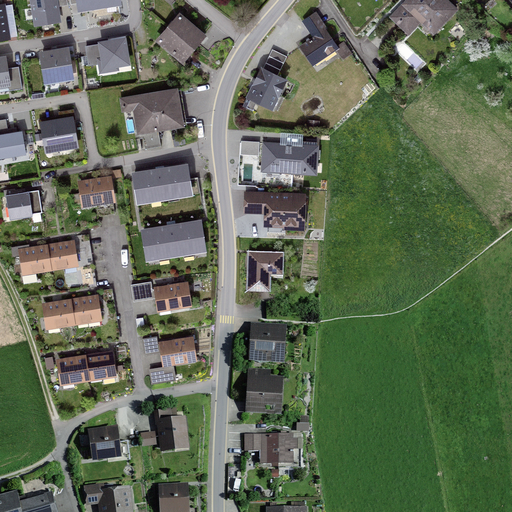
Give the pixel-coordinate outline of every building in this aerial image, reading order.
[(59,21),(55,0),(32,0),(36,24),(59,21)] [(118,3),(117,0),(78,0),(80,9),(118,3)] [(430,20),(438,27),(455,9),(445,0),(408,0),(392,17),(407,31),(417,21),(419,23),(421,21),(426,25),(430,20)] [(314,37),(324,31),(326,30),(315,13),(304,21),(311,32),(314,37)] [(174,23),(172,21),(167,26),(192,47),(202,35),(180,16),(174,23)] [(159,41),(181,60),(192,47),(167,26),(162,32),(164,34),(159,41)] [(343,42),(335,48),(324,31),(314,37),(302,46),(314,64),(336,49),(343,59),(351,53),(343,42)] [(128,64),(124,39),(100,43),(104,67),(128,64)] [(285,80),(277,77),(287,56),(274,50),(264,70),(262,69),(244,106),(252,110),(257,101),(271,108),(285,80)] [(71,77),(67,51),(42,55),(46,81),(71,77)] [(22,89),(18,67),(5,69),(4,59),(0,59),(0,84),(7,83),(9,91),(22,89)] [(154,127),(155,130),(182,125),(176,90),(122,99),(123,110),(134,108),(138,130),(154,127)] [(0,119),(0,157),(25,154),(22,131),(17,132),(16,128),(7,129),(5,119),(0,119)] [(66,150),(65,146),(75,145),(70,120),(43,125),(48,149),(57,148),(58,151),(66,150)] [(264,144),(263,170),(315,173),(317,147),(316,147),(316,142),(302,141),(302,137),(285,136),(285,145),(264,144)] [(241,139),(241,153),(260,154),(260,140),(241,139)] [(178,194),(178,195),(190,193),(186,166),(134,174),(138,202),(151,200),(150,198),(160,197),(160,198),(168,197),(168,195),(178,194)] [(80,183),(84,204),(113,200),(109,178),(80,183)] [(303,229),(304,220),(300,220),(301,197),(299,195),(299,189),(283,189),(283,194),(281,196),(265,196),(263,194),(247,193),(247,210),(268,210),(267,223),(285,224),(285,229),(303,229)] [(42,212),(38,190),(6,195),(10,220),(33,216),(32,214),(42,212)] [(192,250),(193,251),(204,250),(200,222),(143,231),(147,259),(159,257),(158,255),(168,254),(168,255),(183,253),(183,251),(192,250)] [(76,264),(72,243),(47,247),(50,268),(76,264)] [(21,255),(24,272),(50,268),(47,247),(29,249),(28,244),(11,247),(13,256),(21,255)] [(250,253),(249,289),(268,290),(269,266),(281,267),(282,254),(250,253)] [(131,285),(134,300),(153,297),(151,282),(131,285)] [(156,289),(159,309),(189,304),(186,284),(156,289)] [(99,318),(96,297),(70,301),(74,322),(99,318)] [(44,305),(48,327),(74,322),(70,301),(44,305)] [(253,334),(252,358),(276,360),(277,336),(284,336),(284,328),(270,327),(269,335),(253,334)] [(142,339),(145,353),(159,351),(157,336),(142,339)] [(161,343),(165,364),(194,359),(191,338),(161,343)] [(114,374),(110,353),(85,357),(88,378),(114,374)] [(59,361),(62,382),(88,378),(85,357),(59,361)] [(149,370),(152,384),(165,381),(163,368),(149,370)] [(251,369),(249,402),(273,403),(275,379),(268,379),(269,370),(251,369)] [(175,447),(175,445),(186,444),(183,420),(172,421),(170,410),(156,412),(157,423),(161,422),(162,431),(161,432),(163,449),(175,447)] [(310,430),(310,415),(299,415),(300,430),(310,430)] [(118,453),(119,457),(130,455),(128,440),(117,442),(115,429),(100,431),(100,433),(92,434),(95,458),(107,456),(107,455),(118,453)] [(155,443),(154,433),(142,435),(143,445),(155,443)] [(261,451),(261,463),(301,463),(301,435),(245,435),(245,451),(261,451)] [(86,488),(88,503),(101,502),(100,494),(103,493),(102,486),(86,488)] [(175,511),(186,511),(187,511),(185,486),(170,487),(170,489),(161,489),(162,511),(175,511)] [(128,511),(128,509),(130,509),(127,490),(113,492),(113,495),(102,496),(105,506),(103,508),(102,510),(102,511),(128,511)] [(0,511),(17,511),(15,504),(19,503),(16,491),(0,495),(0,511)] [(56,511),(51,494),(19,503),(15,504),(17,511),(56,511)] [(305,511),(305,508),(285,507),(285,508),(276,508),(277,503),(270,503),(270,508),(267,508),(267,511),(305,511)]
